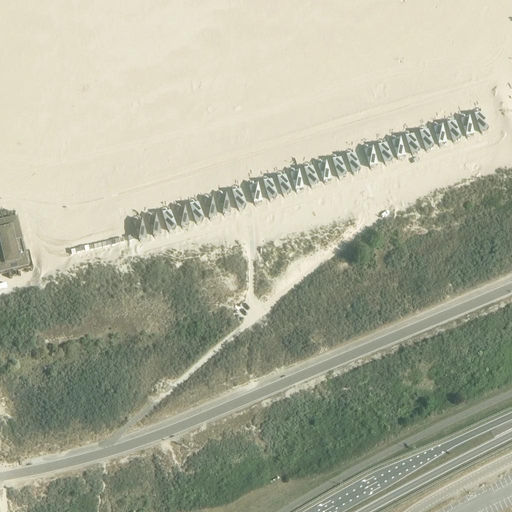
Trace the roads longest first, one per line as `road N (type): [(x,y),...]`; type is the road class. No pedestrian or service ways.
road 1 (unclassified): [(0,479),(107,454),(511,287)]
road 2 (primary): [(511,417),(323,511)]
road 3 (primary): [(363,511),(511,435)]
